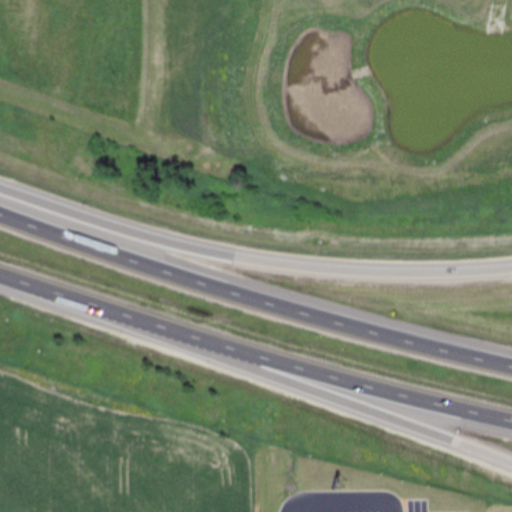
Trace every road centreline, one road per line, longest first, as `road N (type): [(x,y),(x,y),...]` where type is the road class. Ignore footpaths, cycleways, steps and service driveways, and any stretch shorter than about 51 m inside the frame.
road 1 (motorway): [(511,367),(268,304),(0,214)]
road 2 (motorway): [(0,275),(347,382),(511,421)]
road 3 (motorway): [(511,269),(361,279),(265,271),(0,188)]
road 4 (motorway): [(28,284),(511,465)]
